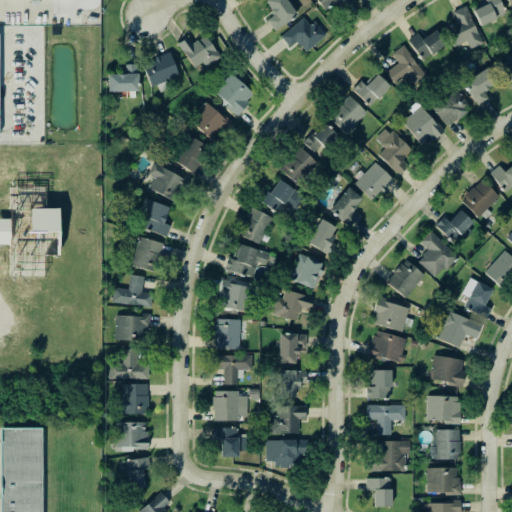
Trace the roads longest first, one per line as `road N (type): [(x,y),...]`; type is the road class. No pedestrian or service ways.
road 1 (residential): [(323,511),(283,489),(193,466),(188,332),(200,260),(233,184),(294,97),(414,0)]
road 2 (residential): [(330,511),(343,289),(454,160),(511,118)]
road 3 (residential): [(487,511),(488,399),(511,329)]
road 4 (residential): [(294,97),(243,45),(215,0)]
